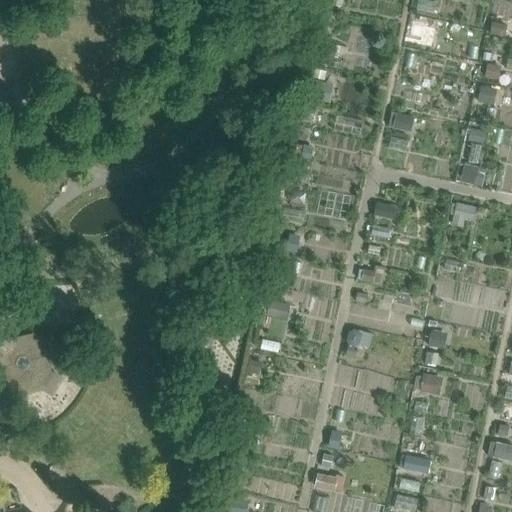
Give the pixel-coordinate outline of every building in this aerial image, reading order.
[(414,21),(411,39),(426,42),(430,24),(414,21)] [(492,21),(490,33),(504,36),(506,24),(492,21)] [(316,41),(313,55),(334,59),(334,58),(337,46),(337,45),(316,41)] [(488,63),(485,76),(496,79),(499,66),(488,63)] [(314,68),(312,78),(324,80),(326,71),(314,68)] [(310,80),(306,98),(323,101),(326,83),(310,80)] [(481,86),(478,101),(491,104),(494,89),(481,86)] [(392,112),(389,127),(393,127),(393,128),(409,132),(413,116),(396,113),(392,112)] [(471,128),(469,140),(484,143),(486,131),(471,128)] [(304,145),(301,158),(310,160),(313,147),(304,145)] [(464,164),(460,182),(474,185),(478,167),(464,164)] [(377,203),(375,215),(393,219),(395,207),(377,203)] [(454,215),(452,225),(463,227),(465,219),(469,220),(472,206),(456,203),(454,215)] [(288,235),(286,249),(296,251),(299,237),(288,235)] [(359,269),(357,279),(372,282),(372,281),(374,272),(359,269)] [(357,292),(355,301),(365,303),(366,294),(357,292)] [(269,302),(267,316),(285,320),(288,306),(269,302)] [(246,326),(218,321),(208,379),(236,384),(246,326)] [(348,331),(345,340),(349,346),(354,347),(359,344),(362,335),(359,330),(353,328),(348,331)] [(431,330),(428,346),(439,348),(442,332),(431,330)] [(46,339),(36,335),(3,342),(0,349),(0,356),(4,384),(13,389),(47,383),(52,371),(46,339)] [(348,346),(345,355),(355,358),(357,348),(348,346)] [(249,360),(246,372),(256,374),(259,362),(249,360)] [(416,375),(414,388),(420,389),(420,392),(436,395),(440,377),(423,374),(423,376),(416,375)] [(499,425),(498,433),(507,435),(509,427),(499,425)] [(331,432),(329,446),(339,448),(342,434),(331,432)] [(511,446),(491,441),(487,455),(511,460),(511,454),(511,446)] [(323,454),(321,466),(330,468),(333,456),(323,454)] [(400,454),(397,467),(428,474),(431,461),(400,454)] [(317,474),(314,488),(331,491),(331,490),(334,478),(317,474)] [(230,500),(227,511),(245,511),(247,503),(230,500)] [(480,503),(477,511),(491,511),(492,510),(487,509),(488,505),(480,503)]
